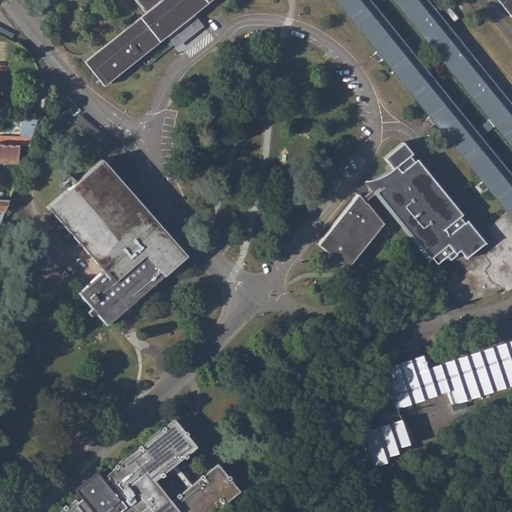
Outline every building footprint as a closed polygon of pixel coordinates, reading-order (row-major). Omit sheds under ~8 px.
[(135,0),(145,13),(136,20),(84,61),(103,85),(165,35),(180,23),(198,9),(209,0),(135,0)] [(334,0),(376,51),(374,53),(377,58),(379,61),(382,58),(429,116),(426,119),(429,122),(432,126),(435,123),(481,181),(478,183),(481,186),(483,190),(486,188),(506,212),(510,212),(511,212),(511,180),(479,140),(489,133),(485,129),(482,125),(473,132),(455,110),(431,81),(439,74),(435,69),(431,64),(423,70),(404,47),(368,1),(369,0),(334,0)] [(511,109),(424,0),(390,0),(438,58),(435,60),(431,64),(435,69),(439,74),(444,70),(446,68),(487,119),(488,120),(486,121),(482,125),(485,129),(489,133),(493,130),(494,128),(511,150),(511,109)] [(511,0),(495,0),(511,20),(511,0)] [(24,111),(41,112),(42,108),(45,94),(44,88),(32,87),(32,100),(25,100),(24,111)] [(95,136),(100,129),(79,114),(74,122),(95,136)] [(0,133),(0,141),(20,142),(30,142),(33,134),(40,116),(23,116),(22,134),(0,133)] [(0,157),(20,158),(20,155),(25,155),(30,142),(20,142),(0,141),(0,157)] [(458,250),(476,235),(464,220),(461,222),(456,216),(459,214),(414,159),(411,161),(409,158),(406,155),(409,152),(405,147),(400,141),(381,157),(389,167),(382,173),(376,175),(377,178),(378,182),(366,189),(358,196),(360,199),(362,201),(369,195),(373,192),(426,258),(429,256),(434,262),(444,254),(447,258),(458,250)] [(76,291),(105,324),(123,309),(127,305),(186,255),(184,253),(183,254),(100,161),(100,160),(99,158),(71,184),(46,206),(47,207),(48,206),(62,222),(102,268),(101,269),(102,270),(76,291)] [(366,189),(378,182),(377,178),(376,175),(363,180),(364,185),(366,189)] [(360,199),(358,196),(355,194),(316,243),(329,254),(331,251),(333,252),(335,253),(333,256),(346,267),(381,222),(364,201),(364,202),(362,201),(360,199)] [(0,221),(1,222),(2,218),(10,197),(0,196),(0,221)] [(511,212),(510,212),(506,212),(497,219),(484,229),(476,235),(458,250),(447,258),(449,261),(454,267),(455,270),(450,271),(452,276),(445,280),(448,290),(454,294),(456,298),(458,298),(459,303),(489,294),(500,289),(502,293),(511,288),(511,212)] [(511,338),(425,366),(421,354),(382,367),(394,406),(402,404),(446,390),(450,403),(479,394),(511,383),(511,338)] [(172,419),(55,511),(212,511),(221,505),(223,508),(227,505),(225,502),(238,492),(230,481),(232,479),(229,475),(226,477),(217,466),(204,475),(202,473),(198,476),(200,479),(192,486),(188,489),(181,494),(179,492),(176,495),(177,497),(170,503),(153,480),(159,475),(162,478),(165,475),(163,472),(170,467),(174,464),(182,457),(184,459),(188,456),(186,454),(194,447),(186,436),(188,434),(185,431),(183,433),(179,428),(172,419)] [(398,419),(360,431),(370,465),(383,461),(382,456),(395,452),(394,449),(393,447),(406,442),(398,419)] [(192,486),(174,464),(170,467),(188,489),(192,486)]
